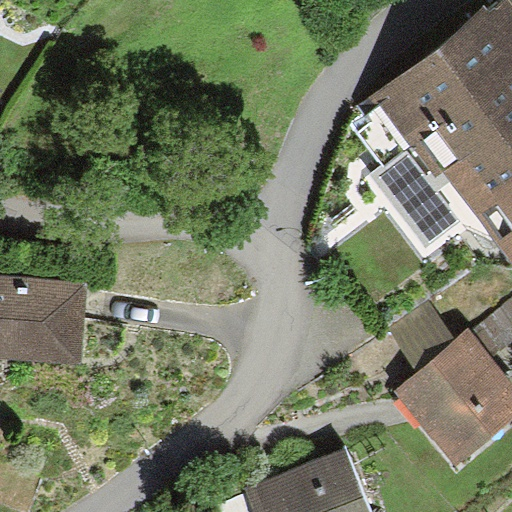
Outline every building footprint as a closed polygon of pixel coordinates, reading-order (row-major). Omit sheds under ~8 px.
[(370,177),(425,257),(463,226),(493,236),(511,267),(511,0),(503,0),(362,103),(366,112),(353,121),(383,166),(370,177)] [(0,363),(83,369),(89,283),(0,276),(0,363)] [(418,374),(392,395),(451,466),(511,416),(511,379),(491,354),(511,337),(511,296),(457,342),(418,374)] [(390,327),(418,374),(457,342),(430,301),(390,327)] [(367,511),(341,452),(246,493),(254,511),(367,511)]
